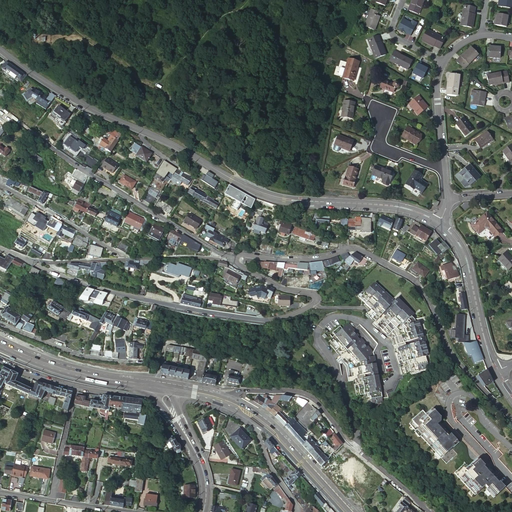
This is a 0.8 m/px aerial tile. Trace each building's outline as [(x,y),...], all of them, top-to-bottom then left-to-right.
[(413,0),(409,11),(419,15),(424,0),(413,0)] [(511,0),(499,0),(498,6),(511,8),(511,0)] [(471,28),(475,8),(465,6),(461,26),(471,28)] [(380,16),(377,15),(378,12),(371,9),(365,26),(375,30),(380,16)] [(496,22),(495,22),(494,26),(507,28),(510,16),(497,14),(497,16),(496,22)] [(411,22),(403,18),(398,29),(405,33),(406,32),(410,34),(417,22),(412,19),(411,22)] [(422,39),(440,48),(445,39),(426,30),(422,39)] [(367,41),(376,60),(385,56),(377,37),(367,41)] [(465,49),(454,60),(461,67),(476,53),(468,45),(465,49)] [(493,48),(493,47),(489,46),(489,59),(500,59),(500,48),(499,48),(493,48)] [(454,60),(465,49),(464,48),(453,59),(454,60)] [(408,58),(394,51),(394,52),(408,59),(408,58)] [(389,62),(407,71),(412,61),(408,59),(394,52),(389,62)] [(348,59),(343,78),(353,81),(359,62),(348,59)] [(15,68),(9,63),(5,68),(11,72),(20,79),(23,74),(21,72),(15,68)] [(421,66),(422,65),(418,63),(413,74),(422,79),(428,69),(426,68),(421,66)] [(494,85),(509,81),(506,71),(486,76),(489,86),(494,85)] [(449,79),(447,95),(457,96),(460,76),(450,74),(449,79)] [(393,88),(393,86),(394,86),(395,86),(396,85),(397,85),(397,84),(397,83),(397,82),(397,81),(396,80),(395,79),(394,79),(393,79),(392,80),(391,81),(391,82),(390,82),(380,79),(378,86),(391,90),(392,88),(393,88)] [(27,90),(24,95),(24,96),(30,99),(31,99),(32,98),(37,101),(35,104),(45,110),(47,107),(55,96),(51,93),(46,98),(41,95),(41,94),(33,89),(31,91),(28,89),(27,90)] [(469,96),(468,105),(481,107),(482,98),(481,98),(482,93),(468,91),(467,96),(469,96)] [(419,92),(409,100),(417,111),(427,104),(419,92)] [(344,101),(341,117),(352,119),(353,112),(352,112),(353,107),(354,107),(355,103),(344,101)] [(69,115),(57,107),(51,115),(63,123),(69,115)] [(461,118),(454,125),(464,136),(472,130),(461,118)] [(420,134),(408,127),(402,137),(406,139),(406,138),(415,143),(420,134)] [(118,139),(119,139),(121,134),(117,131),(113,137),(110,143),(104,139),(100,146),(110,152),(118,139)] [(484,131),(472,141),(479,148),(490,138),(484,131)] [(338,135),(334,145),(348,151),(353,141),(338,135)] [(81,145),(69,136),(67,138),(63,144),(75,152),(79,147),(81,145)] [(67,138),(66,137),(60,145),(75,156),(81,148),(79,147),(75,152),(63,144),(67,138)] [(10,150),(0,143),(0,153),(6,157),(10,150)] [(141,147),(135,144),(130,151),(136,155),(136,156),(146,162),(152,153),(141,147)] [(511,166),(511,148),(509,146),(501,153),(511,166)] [(45,161),(34,153),(30,160),(41,167),(45,161)] [(118,165),(106,158),(101,167),(106,170),(107,168),(113,172),(118,165)] [(177,169),(164,160),(158,171),(163,174),(162,176),(165,177),(169,171),(173,174),(174,174),(177,169)] [(468,164),(458,172),(463,178),(459,181),(463,186),(468,184),(469,184),(478,176),(468,164)] [(376,165),(373,175),(384,178),(383,182),(390,184),(394,172),(387,169),(387,171),(384,169),(385,168),(376,165)] [(348,166),(342,184),(353,188),(356,180),(355,179),(358,169),(348,166)] [(181,172),(177,170),(173,177),(181,182),(185,185),(187,186),(191,179),(190,178),(189,177),(181,172)] [(157,173),(154,177),(162,182),(164,179),(165,177),(162,176),(163,174),(158,171),(157,173)] [(165,177),(164,179),(168,181),(173,174),(169,171),(165,177)] [(422,176),(414,171),(406,184),(413,189),(414,187),(421,191),(422,192),(427,185),(420,180),(422,176)] [(213,179),(215,176),(214,174),(209,172),(206,177),(205,175),(202,181),(203,182),(216,189),(219,184),(216,182),(217,181),(213,179)] [(135,182),(124,175),(120,182),(131,189),(135,182)] [(181,182),(173,177),(172,176),(170,180),(179,186),(181,182)] [(9,179),(6,185),(12,189),(14,186),(17,187),(19,183),(9,179)] [(79,193),(84,184),(77,180),(72,189),(79,193)] [(256,200),(229,185),(224,195),(235,201),(232,207),(237,210),(240,203),(251,209),(256,200)] [(196,189),(191,186),(187,193),(192,195),(193,194),(196,189)] [(40,197),(42,193),(30,187),(28,192),(40,197)] [(193,194),(192,195),(198,199),(213,207),(216,209),(219,204),(211,199),(211,198),(196,189),(193,194)] [(48,193),(43,191),(42,193),(40,197),(37,202),(42,205),(47,196),(49,193),(48,193)] [(155,197),(147,192),(143,199),(151,204),(155,197)] [(90,204),(79,199),(76,203),(74,207),(86,212),(88,208),(90,204)] [(173,207),(159,199),(157,202),(156,204),(170,213),(173,207)] [(436,203),(431,199),(428,204),(433,207),(436,203)] [(24,207),(16,202),(14,204),(9,201),(6,205),(16,211),(20,213),(24,207)] [(100,210),(90,204),(88,208),(86,212),(95,217),(97,212),(98,212),(100,210)] [(28,209),(24,207),(20,213),(16,211),(15,212),(23,217),(28,209)] [(319,212),(315,211),(313,226),(317,227),(318,221),(329,223),(330,215),(319,214),(319,212)] [(47,221),(44,220),(46,217),(36,213),(30,226),(42,232),(47,221)] [(125,223),(140,230),(143,225),(144,226),(146,220),(131,213),(130,214),(125,223)] [(202,220),(190,213),(185,221),(197,229),(202,220)] [(119,221),(108,215),(105,221),(116,227),(119,221)] [(499,235),(502,234),(488,215),(473,226),(477,232),(480,230),(482,233),(485,230),(488,230),(494,239),(499,235)] [(393,220),(382,217),(380,224),(391,228),(393,220)] [(371,232),(371,218),(356,218),(356,221),(348,221),(348,230),(360,230),(360,232),(371,232)] [(402,221),(396,219),(393,229),(398,231),(402,221)] [(268,226),(256,222),(254,225),(253,228),(265,232),(268,226)] [(291,225),(280,222),(279,224),(280,225),(279,232),(281,232),(280,236),(284,236),(285,233),(288,234),(291,225)] [(75,231),(62,224),(56,234),(60,236),(62,232),(71,238),(75,231)] [(164,229),(154,224),(150,231),(153,232),(151,235),(155,237),(156,235),(159,236),(164,229)] [(224,239),(225,237),(213,231),(214,228),(206,225),(204,227),(208,230),(206,236),(210,238),(209,240),(223,246),(225,242),(227,243),(228,240),(224,239)] [(415,235),(416,236),(418,237),(423,240),(429,230),(421,226),(418,231),(417,230),(418,229),(414,227),(410,234),(414,236),(415,235)] [(315,234),(295,227),(292,234),(298,237),(298,239),(304,241),(304,239),(308,240),(313,242),(315,234)] [(173,234),(175,231),(171,229),(167,237),(176,242),(178,237),(173,234)] [(18,235),(20,232),(17,230),(15,234),(13,233),(12,235),(10,238),(15,241),(16,239),(18,235)] [(25,243),(26,240),(19,235),(15,243),(22,248),(23,247),(25,243)] [(74,241),(77,243),(80,244),(82,241),(84,238),(77,235),(74,241)] [(34,244),(35,243),(27,238),(26,240),(25,243),(27,244),(33,248),(34,246),(34,244)] [(444,241),(440,245),(436,239),(428,246),(437,255),(441,251),(443,253),(449,248),(444,241)] [(184,241),(183,244),(182,246),(197,253),(197,252),(199,248),(184,241)] [(120,252),(125,254),(128,247),(121,242),(116,250),(120,252)] [(44,250),(34,244),(34,246),(33,248),(31,251),(40,256),(44,250)] [(102,251),(91,247),(89,254),(100,257),(102,251)] [(405,254),(397,249),(392,258),(400,262),(401,261),(405,254)] [(356,253),(355,252),(351,255),(349,257),(348,258),(345,261),(344,261),(350,265),(354,260),(358,263),(359,263),(363,266),(367,260),(368,260),(358,254),(356,253)] [(498,260),(508,271),(511,267),(511,258),(507,253),(506,252),(498,260)] [(0,267),(6,271),(13,258),(6,255),(4,259),(0,257),(0,267)] [(328,260),(322,261),(324,268),(329,266),(339,261),(337,257),(335,258),(331,259),(329,260),(328,260)] [(14,259),(12,264),(20,267),(23,268),(25,265),(20,262),(14,259)] [(127,262),(125,262),(125,267),(126,268),(127,269),(128,270),(128,267),(137,269),(139,269),(141,265),(147,266),(148,261),(146,261),(142,261),(140,261),(139,261),(134,261),(134,262),(128,262),(127,262)] [(311,263),(308,263),(309,264),(309,267),(310,270),(310,274),(317,274),(317,271),(325,271),(324,268),(322,261),(311,263)] [(97,263),(92,263),(91,266),(90,271),(90,273),(91,273),(92,276),(103,279),(105,271),(101,270),(101,267),(104,266),(105,264),(105,262),(102,262),(99,262),(97,266),(96,266),(97,263)] [(258,262),(256,262),(255,266),(278,271),(278,276),(281,277),(282,275),(283,271),(283,269),(285,264),(285,263),(282,263),(278,263),(274,263),(266,263),(258,262)] [(429,270),(417,262),(412,269),(424,277),(429,270)] [(69,265),(66,265),(66,267),(69,268),(78,271),(79,269),(86,270),(86,273),(89,274),(90,273),(90,271),(91,266),(92,263),(87,264),(76,264),(73,264),(69,265)] [(307,264),(298,263),(297,263),(296,265),(285,264),(283,269),(288,270),(288,269),(289,267),(290,267),(294,268),(305,270),(304,275),(310,275),(310,274),(310,270),(309,267),(308,267),(307,264)] [(454,271),(451,263),(443,266),(448,280),(459,277),(456,270),(454,271)] [(188,277),(191,268),(177,264),(176,266),(168,264),(168,265),(164,264),(161,273),(175,277),(176,276),(178,277),(179,274),(188,277)] [(66,267),(66,265),(63,274),(73,277),(74,274),(68,272),(69,268),(66,267)] [(35,269),(32,268),(29,274),(37,277),(39,271),(35,269)] [(239,277),(228,271),(225,276),(224,279),(235,285),(239,277)] [(53,284),(60,288),(65,281),(62,280),(60,279),(57,278),(53,284)] [(375,323),(373,325),(375,327),(378,329),(380,327),(393,339),(397,351),(401,363),(405,375),(409,374),(431,366),(427,356),(426,353),(430,352),(426,342),(425,342),(425,340),(427,339),(425,335),(424,336),(419,321),(416,322),(415,319),(412,316),(414,313),(399,300),(398,302),(395,299),(393,302),(372,284),(364,294),(362,292),(357,298),(371,310),(366,315),(375,323)] [(273,290),(273,289),(269,287),(267,290),(260,285),(253,287),(254,289),(250,289),(252,296),(256,295),(257,298),(260,297),(263,299),(265,296),(271,297),(272,294),(273,290)] [(254,289),(253,287),(248,289),(251,296),(257,298),(256,295),(252,296),(250,289),(254,289)] [(183,293),(180,304),(200,308),(203,299),(183,293)] [(208,301),(212,302),(213,298),(221,299),(222,297),(220,297),(220,295),(209,293),(208,301)] [(465,298),(464,293),(459,294),(459,297),(458,298),(459,303),(461,303),(462,310),(468,309),(465,298)] [(289,296),(277,296),(278,306),(289,305),(289,296)] [(7,304),(9,300),(4,297),(0,302),(6,305),(7,304)] [(52,300),(50,303),(61,310),(63,307),(52,300)] [(58,315),(61,310),(50,303),(47,308),(57,315),(58,315)] [(21,316),(6,307),(0,317),(15,326),(21,316)] [(72,312),(63,307),(61,310),(58,315),(66,320),(67,320),(68,317),(70,314),(72,312)] [(81,309),(76,308),(76,309),(74,311),(73,314),(72,315),(86,321),(87,318),(89,314),(90,313),(85,311),(81,309)] [(16,328),(20,329),(24,323),(26,324),(27,323),(28,321),(29,321),(31,318),(31,317),(33,314),(27,310),(22,317),(17,324),(15,327),(16,328)] [(103,316),(101,320),(100,322),(96,327),(95,330),(97,332),(98,330),(101,325),(102,325),(103,324),(104,322),(107,324),(110,318),(107,316),(109,314),(105,312),(103,316)] [(116,317),(112,315),(113,314),(110,312),(109,314),(107,316),(110,318),(107,324),(112,325),(112,324),(113,322),(116,317)] [(466,315),(456,315),(455,330),(450,330),(450,338),(458,339),(458,343),(464,343),(468,344),(469,336),(464,335),(466,315)] [(100,322),(101,320),(95,317),(94,320),(89,328),(95,330),(96,327),(100,322)] [(113,322),(112,324),(126,332),(129,327),(125,325),(127,322),(116,317),(113,322)] [(148,320),(135,318),(134,321),(133,325),(135,326),(135,327),(145,330),(148,320)] [(27,323),(26,324),(23,328),(22,330),(23,330),(26,332),(32,334),(34,335),(36,330),(31,327),(33,325),(28,321),(27,323)] [(360,338),(349,326),(343,332),(340,329),(330,338),(333,341),(329,345),(342,359),(338,363),(341,366),(345,362),(350,368),(348,370),(352,384),(357,382),(360,397),(366,396),(369,395),(370,399),(373,398),(374,406),(387,403),(382,381),(384,381),(383,377),(381,377),(376,355),(362,340),(360,342),(358,339),(360,338)] [(67,336),(58,333),(54,337),(53,339),(64,343),(67,336)] [(131,342),(130,347),(130,348),(129,354),(129,359),(133,359),(136,359),(138,343),(131,342)] [(479,352),(475,342),(471,344),(468,344),(464,343),(466,351),(468,351),(470,356),(471,355),(474,364),(483,361),(480,351),(479,352)] [(100,345),(90,343),(90,350),(99,351),(100,345)] [(180,347),(179,351),(179,353),(178,356),(182,356),(184,352),(186,352),(187,348),(184,348),(180,347)] [(201,351),(195,350),(194,350),(193,350),(193,352),(192,356),(192,358),(199,360),(205,361),(206,359),(207,353),(206,352),(204,352),(201,351)] [(196,377),(202,378),(203,374),(204,369),(205,361),(199,360),(196,377)] [(247,364),(244,363),(243,366),(244,367),(242,372),(250,376),(256,369),(256,368),(247,364)] [(169,366),(167,365),(162,364),(162,365),(160,374),(162,374),(167,375),(169,368),(169,366)] [(173,367),(169,366),(169,368),(167,375),(168,376),(171,376),(174,377),(176,369),(176,367),(174,367),(173,367)] [(5,368),(3,367),(0,373),(0,393),(2,390),(4,385),(11,371),(8,369),(5,368)] [(178,378),(181,378),(182,375),(183,369),(181,368),(179,368),(176,367),(176,369),(174,377),(175,377),(178,378)] [(187,380),(188,380),(189,373),(189,370),(187,370),(183,369),(182,375),(181,378),(185,379),(187,380)] [(493,382),(487,370),(476,376),(485,386),(493,382)] [(16,373),(11,371),(4,385),(15,390),(27,394),(29,388),(28,387),(15,382),(18,374),(16,373)] [(241,378),(239,378),(236,378),(233,377),(234,372),(229,371),(227,382),(239,385),(241,378)] [(209,378),(209,375),(203,374),(202,378),(201,383),(204,383),(208,384),(209,378)] [(405,386),(405,385),(406,385),(406,384),(411,380),(409,374),(405,375),(402,376),(403,379),(405,386)] [(214,385),(215,385),(215,382),(216,377),(209,375),(209,378),(208,384),(209,384),(211,385),(214,385)] [(404,388),(405,386),(403,379),(399,380),(396,390),(389,393),(392,399),(399,396),(402,393),(403,390),(404,388)] [(43,384),(36,381),(33,389),(29,388),(27,394),(29,395),(37,399),(39,393),(43,384)] [(52,387),(43,384),(39,393),(37,399),(40,400),(43,391),(48,392),(50,393),(52,387)] [(55,395),(66,398),(70,399),(72,392),(65,390),(59,389),(56,388),(55,395)] [(79,393),(77,392),(76,397),(84,399),(84,401),(91,402),(91,401),(91,400),(92,394),(84,393),(79,393)] [(99,403),(97,409),(108,411),(108,409),(109,408),(111,396),(105,396),(103,396),(102,395),(102,398),(100,397),(99,402),(99,403)] [(259,398),(257,397),(254,402),(259,405),(261,406),(265,398),(263,397),(264,395),(260,395),(259,398)] [(265,395),(264,395),(263,397),(265,398),(261,406),(262,406),(264,408),(265,409),(268,404),(275,405),(275,404),(278,400),(281,396),(279,395),(274,395),(270,401),(267,399),(268,398),(266,397),(267,395),(265,395)] [(117,397),(111,396),(109,408),(115,409),(117,397)] [(74,404),(90,407),(90,405),(91,402),(84,401),(84,399),(76,397),(75,401),(74,404)] [(122,407),(123,398),(117,397),(115,409),(122,409),(122,407)] [(70,399),(66,398),(61,409),(67,411),(68,409),(69,403),(70,399)] [(140,412),(142,400),(138,400),(131,399),(123,398),(122,407),(124,408),(124,412),(123,418),(128,419),(129,413),(129,411),(140,412)] [(300,398),(298,398),(299,404),(300,405),(298,408),(300,410),(307,402),(306,400),(305,400),(300,398)] [(273,415),(274,416),(278,412),(279,413),(281,410),(282,409),(275,404),(275,405),(268,404),(265,409),(267,411),(270,413),(272,414),(273,415)] [(441,417),(433,408),(426,414),(422,410),(412,420),(412,421),(409,424),(415,431),(426,442),(438,454),(446,464),(457,454),(452,448),(459,442),(451,434),(448,436),(441,429),(443,427),(439,423),(441,422),(441,417)] [(97,409),(97,410),(97,411),(99,416),(104,418),(104,420),(106,420),(107,417),(108,411),(97,409)] [(317,411),(314,414),(310,419),(312,421),(315,419),(320,415),(319,414),(317,411)] [(283,425),(285,427),(289,422),(291,420),(288,418),(285,420),(279,413),(278,412),(274,416),(275,417),(277,419),(279,421),(280,422),(283,425)] [(476,421),(468,413),(458,421),(465,429),(473,438),(483,448),(491,457),(495,466),(496,467),(496,468),(500,471),(499,472),(495,476),(505,487),(511,494),(511,473),(498,458),(503,454),(498,450),(497,450),(488,440),(473,424),(476,421)] [(146,416),(140,414),(139,414),(137,421),(137,424),(143,425),(146,416)] [(212,427),(207,418),(198,423),(203,434),(211,430),(210,428),(212,427)] [(292,418),(291,420),(289,422),(285,427),(287,429),(291,434),(294,437),(296,439),(298,441),(302,437),(306,433),(292,418)] [(241,448),(250,440),(239,428),(230,436),(241,448)] [(331,429),(331,428),(324,433),(327,436),(333,432),(331,429)] [(55,433),(43,430),(40,440),(51,443),(55,433)] [(336,445),(332,449),(335,451),(342,444),(341,442),(338,439),(335,434),(331,437),(334,440),(332,441),(336,445)] [(177,444),(173,437),(172,438),(172,436),(171,436),(169,437),(169,438),(169,439),(168,440),(171,444),(169,445),(170,447),(172,447),(174,451),(175,451),(177,453),(181,451),(180,449),(178,444),(177,444)] [(305,440),(302,437),(298,441),(300,443),(302,446),(306,441),(305,440)] [(306,451),(310,454),(312,452),(315,449),(317,447),(309,439),(306,441),(302,446),(303,447),(306,450),(306,451)] [(270,443),(267,440),(263,443),(264,444),(267,447),(269,450),(273,446),(270,443)] [(227,456),(220,443),(213,447),(220,460),(227,456)] [(98,449),(65,445),(63,455),(82,457),(80,471),(86,472),(89,458),(97,459),(97,457),(98,449)] [(314,460),(316,461),(322,456),(315,449),(312,452),(310,454),(310,455),(314,459),(314,460)] [(511,464),(503,454),(498,458),(511,473),(511,464)] [(320,466),(323,463),(327,460),(323,455),(322,456),(316,461),(316,462),(318,464),(320,466)] [(494,497),(505,487),(495,476),(499,472),(496,470),(493,473),(490,470),(489,471),(485,466),(479,459),(469,468),(465,463),(454,473),(463,482),(475,495),(485,485),(488,488),(486,489),(494,497)] [(25,467),(15,465),(15,466),(14,469),(14,470),(12,475),(23,477),(23,476),(25,467)] [(14,470),(14,469),(8,468),(5,467),(4,474),(12,475),(14,470)] [(49,470),(31,467),(30,475),(47,478),(49,470)] [(265,468),(252,467),(252,470),(256,471),(256,472),(258,473),(259,471),(263,472),(262,473),(263,475),(264,476),(265,478),(262,481),(270,490),(273,486),(274,487),(276,484),(271,476),(270,477),(265,468)] [(240,471),(231,469),(228,484),(236,486),(240,471)] [(300,475),(295,471),(283,481),(287,487),(289,485),(300,475)] [(137,476),(136,480),(136,485),(135,488),(135,492),(139,492),(141,492),(143,477),(137,476)] [(195,485),(184,485),(184,497),(194,498),(195,485)] [(279,486),(273,490),(275,492),(276,491),(282,499),(284,498),(286,501),(288,499),(279,486)] [(109,506),(111,498),(112,498),(113,491),(107,490),(105,497),(104,505),(108,506),(109,506)] [(319,497),(316,494),(313,497),(320,507),(325,503),(324,502),(322,500),(319,497)] [(124,497),(122,497),(119,497),(118,500),(117,499),(117,503),(118,503),(118,507),(121,508),(122,508),(123,505),(130,506),(131,500),(124,499),(124,497)] [(405,497),(401,502),(408,507),(411,502),(405,497)] [(112,498),(111,498),(109,506),(115,507),(118,507),(118,503),(117,503),(117,499),(112,498)] [(304,498),(299,504),(301,507),(303,509),(307,503),(304,498)] [(7,500),(3,500),(1,510),(10,511),(10,507),(11,508),(12,504),(11,504),(11,501),(10,500),(7,500)] [(16,502),(14,511),(15,511),(17,511),(18,511),(22,511),(23,503),(16,502)] [(403,511),(407,508),(408,507),(401,502),(393,511),(394,511),(403,511)] [(254,511),(256,506),(248,503),(245,511),(254,511)]
